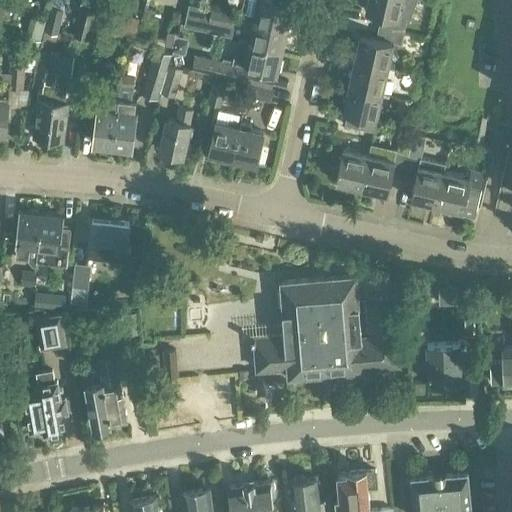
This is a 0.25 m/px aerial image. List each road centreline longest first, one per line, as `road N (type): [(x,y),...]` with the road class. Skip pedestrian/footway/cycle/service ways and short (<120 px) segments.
road 1 (tertiary): [(0,482),(245,439),(508,421)]
road 2 (residential): [(279,217),(126,188),(0,178)]
road 3 (residential): [(511,262),(279,217)]
road 4 (residential): [(279,217),(326,0)]
